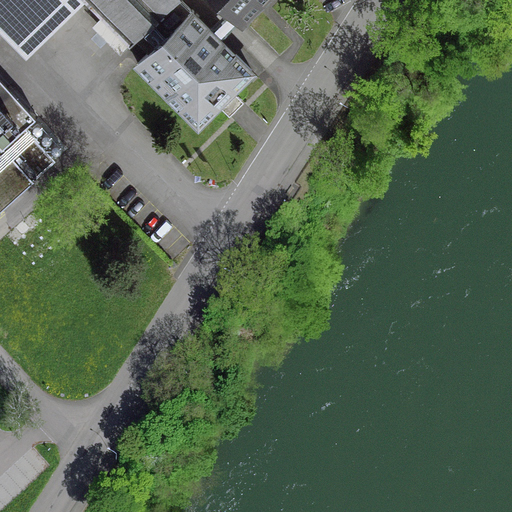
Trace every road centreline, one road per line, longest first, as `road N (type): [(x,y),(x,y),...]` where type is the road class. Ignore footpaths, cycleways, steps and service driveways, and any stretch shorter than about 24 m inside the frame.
road 1 (residential): [(384,0),(51,511)]
road 2 (unknown): [(231,236),(74,79),(54,72),(0,85)]
